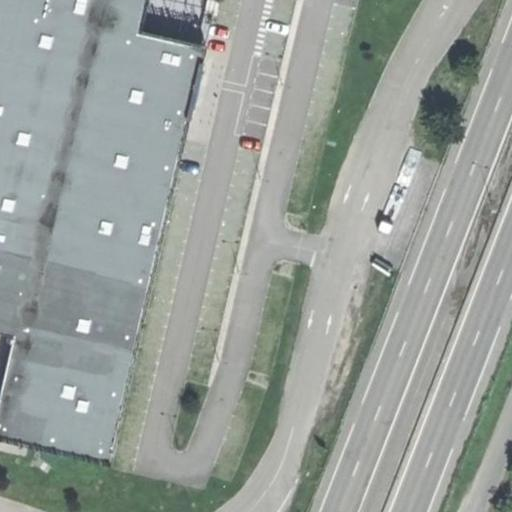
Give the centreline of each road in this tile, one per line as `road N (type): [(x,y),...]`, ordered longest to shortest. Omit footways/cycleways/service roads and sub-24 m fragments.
road 1 (unclassified): [(451,0),(356,201),(292,435),(248,511)]
road 2 (trunk): [(511,69),(339,511)]
road 3 (trunk): [(404,511),(511,236)]
